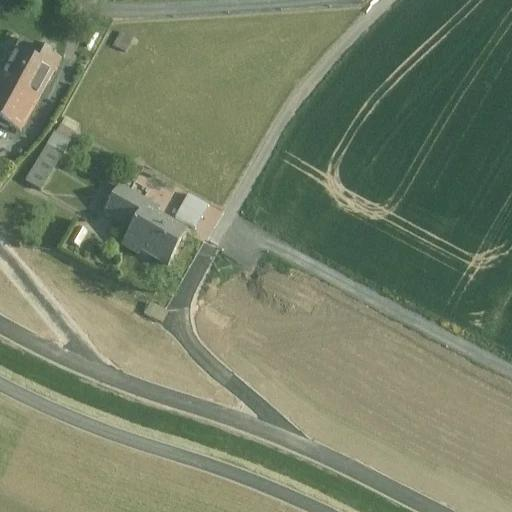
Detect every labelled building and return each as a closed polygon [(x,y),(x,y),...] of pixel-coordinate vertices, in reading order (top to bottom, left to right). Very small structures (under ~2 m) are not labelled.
[(119,33),(114,46),(126,51),(131,38),(119,33)] [(54,131),(24,181),(42,192),(71,141),(54,131)] [(175,218),(209,235),(221,210),(187,193),(175,218)] [(113,197),(104,214),(122,224),(132,207),(113,197)] [(169,276),(193,234),(143,207),(120,248),(169,276)]
